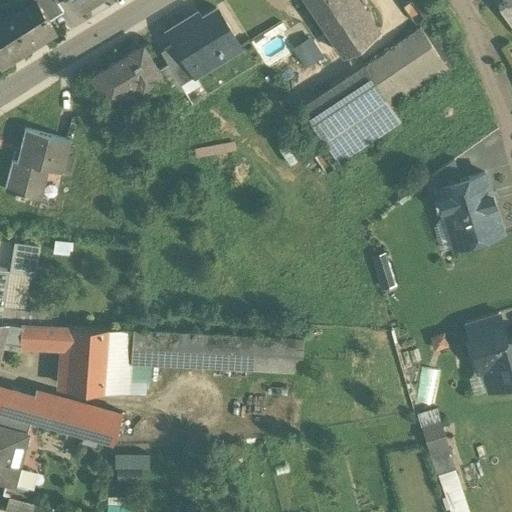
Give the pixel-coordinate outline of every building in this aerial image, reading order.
[(54,0),(36,0),(37,1),(49,20),(62,12),(54,0)] [(68,0),(75,11),(92,0),(68,0)] [(305,0),(317,16),(340,0),(305,0)] [(340,0),(317,16),(344,54),(379,32),(357,0),(340,0)] [(511,0),(504,0),(505,0),(498,5),(511,26),(511,0)] [(37,1),(0,23),(0,61),(54,28),(49,20),(37,1)] [(215,8),(192,22),(189,17),(166,31),(173,43),(194,76),(240,48),(215,8)] [(421,28),(300,107),(338,164),(400,123),(389,107),(448,69),(421,28)] [(314,37),(295,49),(306,66),(325,54),(314,37)] [(194,76),(173,43),(159,52),(166,65),(179,85),(194,76)] [(143,47),(92,78),(110,109),(138,92),(143,102),(164,89),(154,72),(157,70),(143,47)] [(166,65),(157,70),(154,72),(164,89),(171,100),(183,92),(179,85),(166,65)] [(68,141),(25,130),(17,161),(12,160),(4,190),(14,192),(14,194),(23,196),(23,195),(40,199),(48,169),(60,172),(68,141)] [(455,159),(426,179),(431,197),(439,195),(437,187),(461,180),(455,159)] [(461,180),(437,187),(439,195),(454,246),(503,232),(485,173),(461,180)] [(38,248),(15,244),(10,273),(30,276),(33,277),(38,248)] [(384,254),(373,258),(383,287),(393,284),(384,254)] [(0,303),(0,308),(20,312),(30,276),(10,273),(6,271),(3,288),(0,303)] [(0,303),(3,288),(0,287),(0,321),(7,322),(14,323),(15,316),(19,317),(20,312),(0,308),(0,303)] [(499,312),(465,322),(474,349),(507,339),(499,312)] [(71,327),(21,324),(14,323),(7,322),(3,339),(20,340),(20,342),(70,345),(71,327)] [(132,330),(71,327),(70,345),(67,389),(129,394),(129,391),(132,330)] [(153,331),(132,330),(129,391),(144,392),(144,381),(151,381),(151,369),(152,355),(153,331)] [(212,335),(153,331),(152,355),(210,358),(212,335)] [(309,339),(212,335),(210,358),(152,355),(151,369),(295,376),(295,362),(308,362),(309,339)] [(511,337),(507,339),(474,349),(474,351),(478,350),(485,371),(496,367),(501,384),(507,382),(511,388),(511,337)] [(433,402),(441,371),(426,367),(418,398),(433,402)] [(34,397),(0,387),(0,414),(27,422),(34,397)] [(121,414),(36,390),(34,397),(27,422),(30,423),(112,446),(121,414)] [(437,473),(456,467),(437,408),(418,414),(437,473)] [(27,422),(0,414),(0,427),(27,435),(30,423),(27,422)] [(0,427),(0,481),(15,486),(20,468),(18,467),(22,453),(24,454),(29,436),(0,427)] [(116,451),(116,464),(150,464),(150,451),(116,451)] [(143,474),(143,466),(117,465),(117,474),(143,474)] [(469,511),(462,491),(443,497),(447,511),(469,511)] [(30,511),(33,503),(8,496),(4,509),(14,511),(30,511)]
